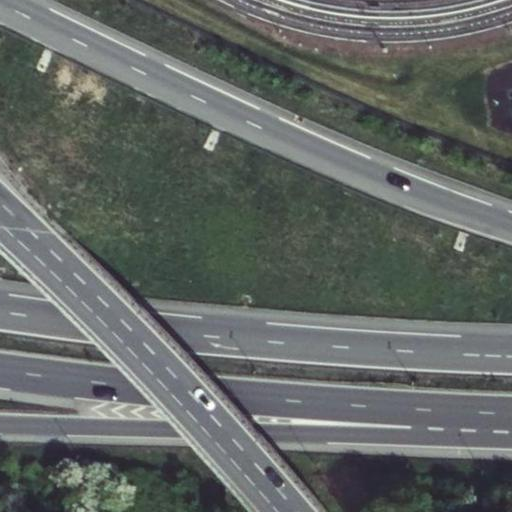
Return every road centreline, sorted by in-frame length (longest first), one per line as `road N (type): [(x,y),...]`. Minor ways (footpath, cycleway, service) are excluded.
road 1 (motorway): [(511,227),(252,125),(0,5)]
road 2 (motorway): [(0,374),(210,399),(511,417)]
road 3 (motorway): [(511,356),(0,314)]
road 4 (trunk): [(0,426),(511,442)]
road 5 (motorway): [(292,511),(158,364),(0,212)]
